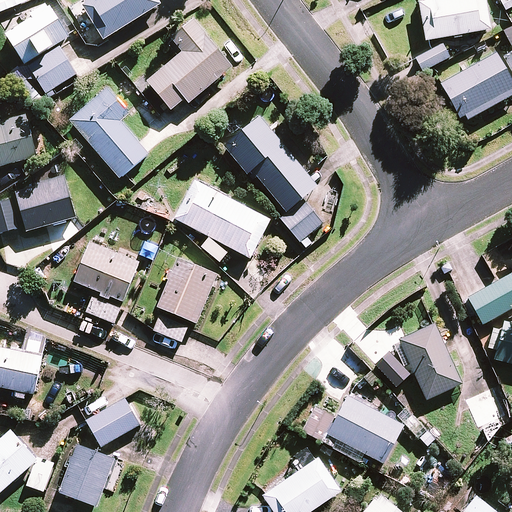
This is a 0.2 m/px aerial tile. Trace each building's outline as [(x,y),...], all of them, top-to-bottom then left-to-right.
[(93,0),(81,8),(102,44),(108,40),(161,8),(155,0),(93,0)] [(417,6),(424,44),(488,33),(482,0),(448,0),(445,1),(445,0),(419,0),(420,5),(417,6)] [(4,38),(25,68),(68,40),(64,35),(46,6),(29,17),(31,20),(4,38)] [(184,102),(188,107),(231,71),(205,40),(207,38),(193,22),(189,25),(169,42),(181,56),(145,85),(147,87),(170,114),(184,102)] [(421,75),(449,60),(441,46),(414,61),(421,75)] [(46,95),(76,76),(59,49),(28,68),(46,95)] [(511,51),(501,57),(511,77),(511,51)] [(511,97),(511,87),(494,57),(441,86),(439,88),(458,122),(463,119),(466,124),(511,97)] [(68,123),(119,182),(148,157),(120,124),(128,117),(106,91),(68,123)] [(0,169),(36,160),(24,117),(0,123),(0,169)] [(315,189),(259,121),(223,150),(245,177),(250,174),(283,215),(315,189)] [(15,196),(26,235),(75,222),(63,179),(32,187),(34,191),(15,196)] [(173,222),(248,261),(269,223),(194,183),(173,222)] [(0,203),(0,236),(17,231),(10,201),(0,203)] [(298,244),(321,225),(303,202),(280,221),(298,244)] [(89,245),(73,284),(121,304),(137,264),(89,245)] [(176,262),(156,310),(195,326),(215,279),(176,262)] [(466,301),(481,327),(511,309),(511,281),(509,276),(466,301)] [(99,320),(113,326),(119,310),(91,299),(85,315),(99,320)] [(152,334),(181,345),(188,329),(159,317),(153,331),(152,334)] [(511,326),(502,324),(492,362),(511,367),(511,326)] [(425,403),(461,386),(433,327),(390,347),(401,370),(408,366),(425,403)] [(0,389),(33,397),(41,360),(0,350),(0,389)] [(464,402),(476,430),(505,417),(493,389),(464,402)] [(336,442),(383,467),(403,429),(346,399),(335,421),(313,409),(300,434),(332,450),(336,442)] [(85,424),(100,449),(139,427),(124,401),(85,424)] [(0,441),(0,495),(37,463),(10,433),(0,441)] [(75,448),(57,496),(95,510),(113,462),(75,448)] [(28,488),(43,493),(53,466),(38,460),(28,488)] [(260,498),(270,511),(311,511),(339,493),(317,460),(260,498)] [(396,511),(379,498),(376,502),(373,500),(363,511),(396,511)] [(490,511),(474,499),(462,511),(490,511)]
